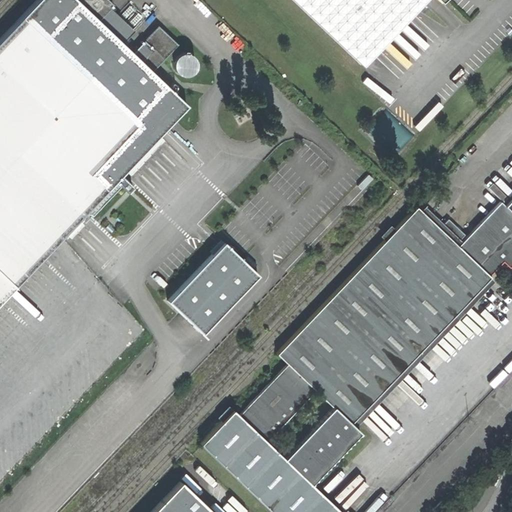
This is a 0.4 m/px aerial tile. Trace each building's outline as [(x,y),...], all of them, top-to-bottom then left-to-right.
[(0,312),(5,311),(4,300),(17,300),(15,288),(28,287),(26,276),(39,276),(39,264),(52,264),(50,250),(63,250),(61,239),(84,215),(91,215),(117,240),(145,210),(121,188),(120,179),(132,179),(130,167),(143,167),(141,155),(155,155),(154,142),(166,142),(165,129),(188,105),(143,63),(156,49),(147,40),(133,54),(124,45),(137,31),(104,0),(38,0),(0,40),(0,312)] [(291,0),(360,65),(405,17),(421,0),(291,0)] [(476,208),(490,195),(480,185),(467,199),(476,208)] [(507,269),(511,263),(511,214),(505,209),(498,203),(454,250),(452,248),(463,236),(447,220),(442,226),(429,214),(441,200),(439,196),(436,194),(417,214),(414,210),(392,232),(389,228),(380,238),(383,241),(273,355),(279,361),(285,366),(237,417),(227,408),(217,418),(221,423),(199,445),(268,511),(335,511),(309,486),(357,437),(351,430),(404,376),(492,286),(486,279),(501,263),(507,269)] [(167,300),(203,333),(260,274),(224,241),(167,300)] [(432,510),(434,511),(439,511),(444,508),(438,503),(432,510)]
